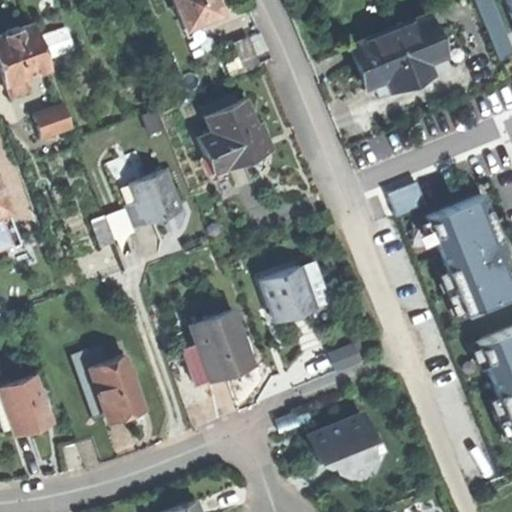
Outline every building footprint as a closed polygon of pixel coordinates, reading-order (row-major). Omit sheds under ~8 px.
[(171,0),(182,28),(219,13),(215,2),(214,0),(171,0)] [(511,40),(495,0),(476,0),(500,56),(511,51),(511,40)] [(348,44),(366,86),(384,79),(388,90),(448,66),(425,12),(348,44)] [(0,34),(0,73),(4,84),(32,74),(49,68),(32,22),(9,31),(0,34)] [(230,44),(242,71),(257,64),(246,38),(230,44)] [(34,79),(32,74),(4,84),(8,96),(27,89),(24,83),(34,79)] [(203,106),(207,115),(235,103),(231,94),(203,106)] [(207,115),(204,116),(211,132),(219,151),(226,166),(226,168),(266,151),(262,142),(258,132),(252,119),(244,99),(235,103),(207,115)] [(32,117),(39,135),(69,123),(63,105),(32,117)] [(263,129),(258,132),(262,142),(268,140),(263,129)] [(197,138),(205,157),(219,151),(211,132),(197,138)] [(137,151),(106,161),(114,185),(145,175),(137,151)] [(212,172),(226,166),(219,151),(205,157),(212,172)] [(164,170),(119,187),(134,227),(154,219),(163,215),(162,213),(178,206),(164,170)] [(390,189),(399,212),(426,202),(417,179),(390,189)] [(424,214),(463,310),(511,290),(511,266),(481,190),(424,214)] [(180,209),(178,206),(162,213),(163,215),(180,209)] [(6,209),(0,211),(0,227),(6,243),(17,239),(6,209)] [(300,265),(258,280),(269,309),(272,308),(276,321),(295,314),(311,309),(303,288),(308,287),(300,265)] [(315,307),(308,287),(303,288),(311,309),(315,307)] [(227,373),(252,364),(232,310),(189,326),(195,344),(208,380),(227,373)] [(511,325),(476,340),(511,426),(511,325)] [(339,367),(362,356),(354,340),(331,351),(339,367)] [(72,355),(95,419),(115,412),(140,403),(123,354),(107,360),(102,344),(72,355)] [(194,385),(208,380),(195,344),(181,350),(194,385)] [(32,374),(0,385),(0,397),(11,429),(29,423),(47,416),(32,374)] [(0,433),(11,429),(0,397),(0,433)] [(332,426),(312,433),(317,448),(312,450),(316,461),(326,465),(332,463),(335,471),(347,477),(366,470),(371,458),(362,433),(368,431),(361,415),(332,426)] [(306,435),(312,450),(317,448),(312,433),(306,435)] [(176,507),(160,511),(198,511),(195,500),(176,507)]
